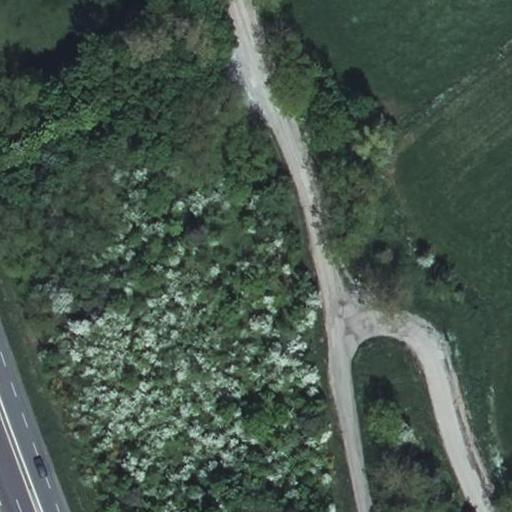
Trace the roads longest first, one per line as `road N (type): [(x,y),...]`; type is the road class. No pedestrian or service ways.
road 1 (unclassified): [(345,331),(283,114),(240,0)]
road 2 (unclassified): [(345,331),(395,315),(431,347),(491,511)]
road 3 (unclassified): [(366,511),(348,446),(345,331)]
road 4 (trunk): [(59,511),(0,349)]
